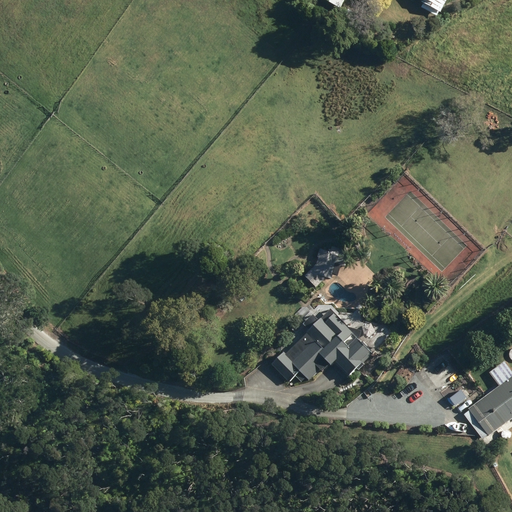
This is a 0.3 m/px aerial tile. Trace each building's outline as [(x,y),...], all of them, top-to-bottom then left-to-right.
[(316,0),(338,11),(343,0),(316,0)] [(417,0),(421,2),(419,5),(422,6),(420,9),(436,17),(437,13),(439,14),(445,0),(417,0)] [(305,277),(303,279),(307,283),(309,281),(315,287),(324,277),(330,278),(331,275),(337,276),(342,250),(329,248),(328,251),(318,249),(315,263),(303,275),(305,277)] [(377,277),(368,269),(359,279),(367,286),(377,277)] [(310,316),(304,321),(309,327),(305,331),(306,332),(282,355),(281,353),(267,366),(284,384),(293,375),(300,382),(305,377),(308,380),(319,370),(320,371),(328,363),(329,365),(332,362),(345,376),(361,362),(359,360),(367,352),(327,309),(315,321),(310,316)] [(380,328),(375,332),(380,338),(385,333),(380,328)] [(456,378),(450,371),(434,385),(440,392),(456,378)] [(511,374),(467,408),(468,410),(463,414),(482,438),(487,434),(488,436),(511,417),(511,374)] [(470,396),(464,389),(447,403),(453,410),(470,396)]
